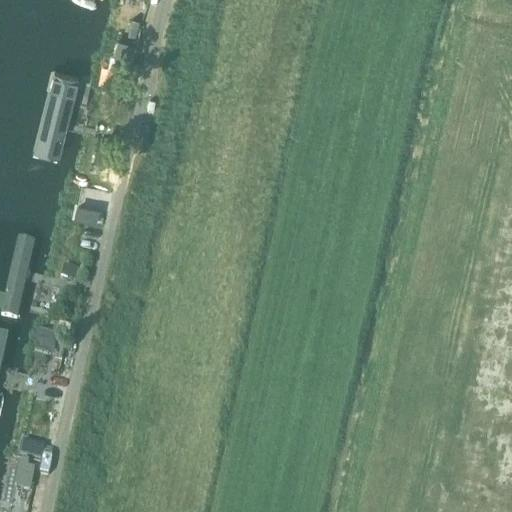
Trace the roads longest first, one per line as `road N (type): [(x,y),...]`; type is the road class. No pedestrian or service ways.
road 1 (track): [(268,0),(149,511)]
road 2 (residential): [(46,511),(164,0)]
